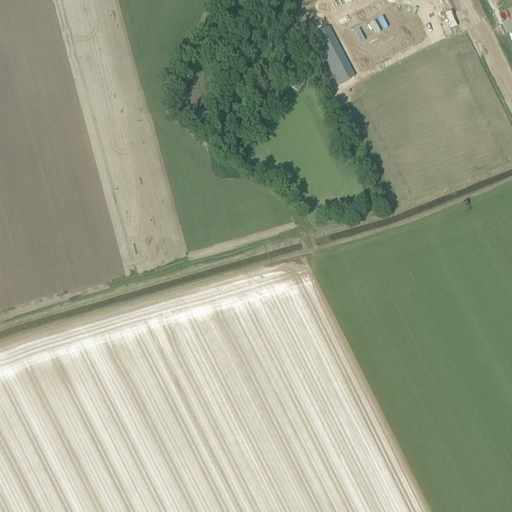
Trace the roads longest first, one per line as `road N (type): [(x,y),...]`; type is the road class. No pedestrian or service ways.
road 1 (track): [(386,511),(277,292),(0,372)]
road 2 (track): [(454,511),(305,234)]
road 3 (track): [(314,255),(511,185)]
